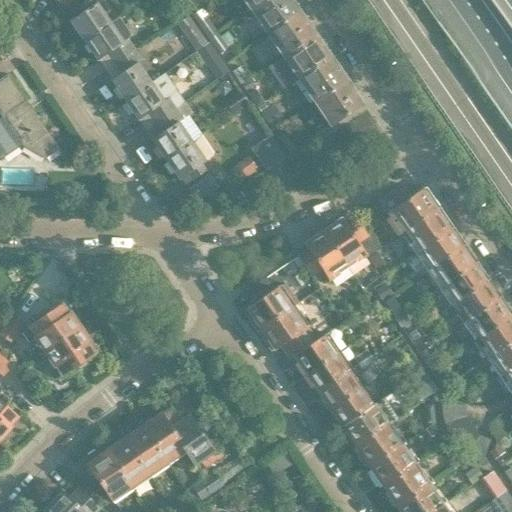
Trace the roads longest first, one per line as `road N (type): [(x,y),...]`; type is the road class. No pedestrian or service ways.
road 1 (residential): [(428,151),(281,214),(221,230),(159,234)]
road 2 (residential): [(159,234),(0,0)]
road 3 (residential): [(0,501),(52,442),(214,321)]
road 4 (residential): [(353,511),(214,321)]
road 5 (motorway): [(391,0),(511,174)]
road 6 (residential): [(428,151),(325,0)]
road 7 (residential): [(159,234),(0,231)]
road 8 (residential): [(511,270),(428,151)]
